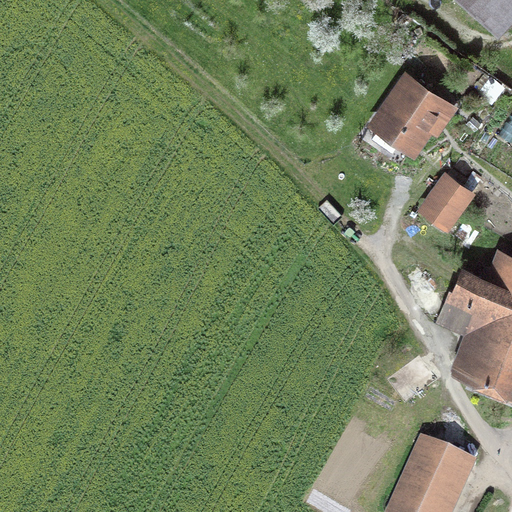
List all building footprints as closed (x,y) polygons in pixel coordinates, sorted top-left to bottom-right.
[(511,0),(462,0),(498,34),(511,18),(511,0)] [(459,104),(405,68),(367,125),(376,131),(371,138),(392,152),(397,145),(415,157),(432,132),(438,136),(459,104)] [(500,86),(490,78),(478,93),(488,101),(500,86)] [(466,123),(475,131),(482,124),(473,116),(466,123)] [(498,135),(511,142),(511,141),(511,117),(509,116),(498,135)] [(445,169),(417,208),(433,220),(431,222),(443,231),(445,228),(448,230),(476,191),(473,190),(482,177),(474,171),(465,184),(445,169)] [(469,373),(465,385),(511,403),(511,262),(507,260),(474,346),(472,345),(462,371),(469,373)] [(411,269),(408,269),(406,271),(404,274),(403,277),(404,280),(406,282),(408,283),(410,284),(413,283),(416,282),(418,280),(418,277),(418,274),(416,271),(414,269),(411,269)] [(452,290),(448,289),(436,320),(459,329),(479,277),(460,269),(452,290)] [(422,283),(419,284),(416,286),(415,288),(414,291),(415,294),(416,296),(418,298),(421,299),(424,298),(426,297),(428,294),(429,291),(429,288),(427,286),(425,284),(422,283)] [(430,297),(427,297),(425,299),(423,301),(423,304),(424,307),(425,310),(427,311),(430,312),(433,311),(435,310),(437,307),(438,304),(437,302),(436,299),(433,297),(430,297)] [(446,511),(468,463),(422,442),(389,511),(446,511)]
